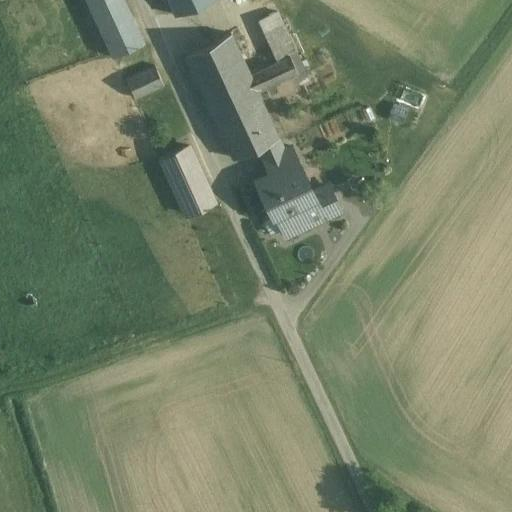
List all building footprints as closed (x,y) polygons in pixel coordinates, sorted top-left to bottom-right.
[(134,0),(86,0),(110,50),(149,32),(134,0)] [(202,0),(168,0),(174,13),(202,0)] [(274,54),(295,45),(279,7),(257,17),(274,54)] [(279,135),(232,33),(186,53),(233,156),(279,135)] [(125,76),(135,97),(165,84),(156,62),(125,76)] [(403,89),(400,101),(419,106),(423,95),(403,89)] [(190,136),(163,148),(192,212),(218,201),(190,136)] [(291,146),(282,150),(276,137),(259,145),(259,148),(270,172),(259,178),(259,185),(258,185),(272,215),(275,213),(283,228),(292,232),(340,209),(329,185),(313,192),(291,146)]
